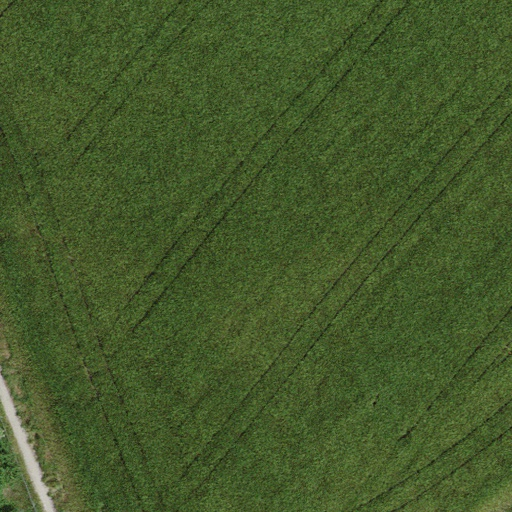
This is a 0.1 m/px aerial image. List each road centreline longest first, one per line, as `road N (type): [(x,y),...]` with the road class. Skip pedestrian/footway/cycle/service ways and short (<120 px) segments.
road 1 (motorway): [(0,468),(511,284)]
road 2 (motorway): [(511,178),(0,358)]
